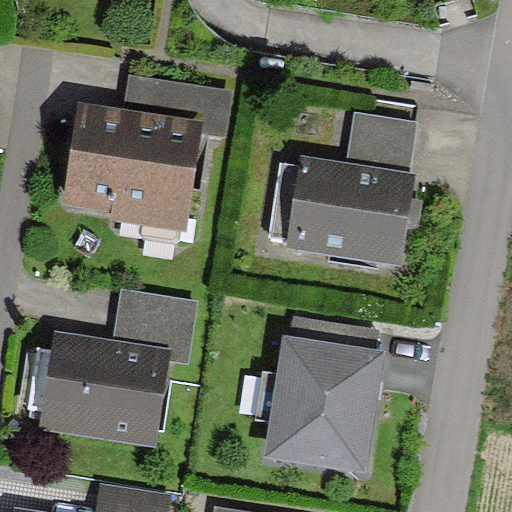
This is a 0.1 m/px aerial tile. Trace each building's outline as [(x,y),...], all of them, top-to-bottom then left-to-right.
[(119,111),(73,106),(63,200),(107,205),(105,218),(176,226),(186,129),(216,132),(221,89),(122,79),(119,111)] [(392,258),(410,122),(352,114),(345,164),(302,159),(291,244),(392,258)] [(113,340),(50,332),(38,429),(146,442),(156,359),(179,362),(187,300),(119,292),(113,340)] [(282,315),(278,344),(370,358),(374,330),(282,315)] [(370,358),(278,344),(259,465),(361,480),(380,360),(370,358)] [(94,511),(15,511),(11,511),(10,511),(160,511),(163,493),(97,486),(94,511)]
